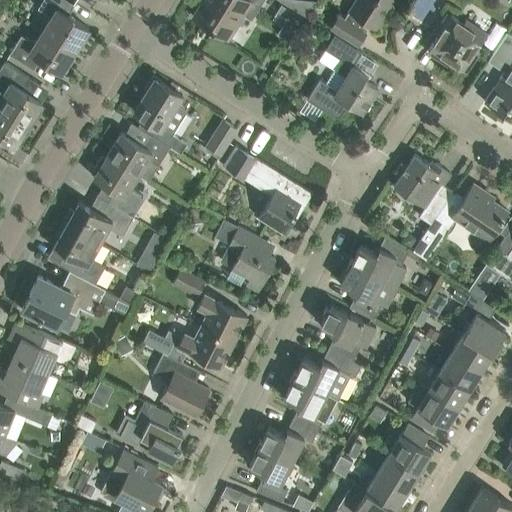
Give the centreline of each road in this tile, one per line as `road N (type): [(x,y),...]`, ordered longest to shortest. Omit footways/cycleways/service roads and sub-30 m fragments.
road 1 (residential): [(192,511),(365,177)]
road 2 (residential): [(365,177),(131,32)]
road 3 (residential): [(365,177),(422,106),(511,162)]
road 4 (residential): [(32,191),(131,32)]
road 5 (residential): [(433,511),(511,388)]
